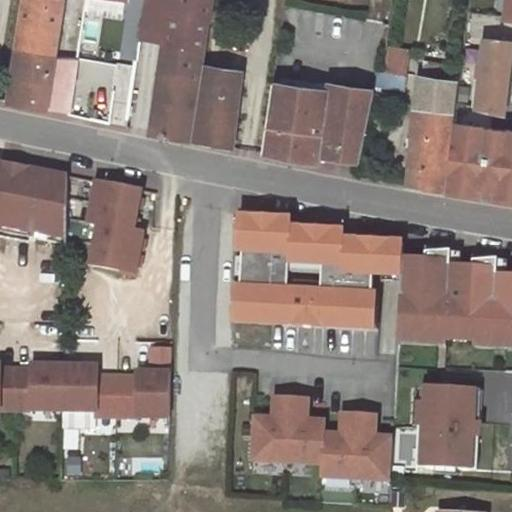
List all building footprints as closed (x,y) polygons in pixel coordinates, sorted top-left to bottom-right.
[(24,0),(17,50),(55,57),(63,0),(24,0)] [(213,0),(148,0),(147,11),(142,38),(165,41),(203,47),(207,20),(210,21),(213,0)] [(227,0),(213,0),(210,21),(209,33),(223,35),(227,0)] [(115,53),(128,58),(141,23),(128,19),(115,53)] [(511,50),(511,40),(485,37),(477,105),(505,112),(511,50)] [(151,133),(187,139),(203,47),(165,41),(151,133)] [(8,101),(46,109),(46,107),(71,113),(78,61),(55,57),(17,50),(8,101)] [(191,139),(233,147),(243,71),(204,63),(191,139)] [(456,82),(458,67),(425,63),(423,77),(456,82)] [(408,181),(442,189),(456,82),(423,77),(419,76),(413,134),(412,141),(408,181)] [(262,152),(317,162),(319,153),(360,159),(372,99),(345,94),(346,85),(327,82),(326,91),(273,83),(262,152)] [(372,99),(374,89),(346,85),(345,94),(372,99)] [(487,126),(455,121),(446,190),(478,194),(479,187),(480,181),(496,183),(495,189),(494,196),(511,197),(511,129),(504,128),(504,129),(487,127),(487,126)] [(0,226),(31,233),(37,234),(68,240),(70,179),(0,164),(0,226)] [(98,185),(90,225),(100,227),(92,268),(120,274),(120,276),(135,279),(144,236),(134,234),(143,193),(98,185)] [(286,220),(242,218),(240,252),(245,252),(243,289),(238,289),(236,322),(294,325),(295,325),(295,319),(306,320),(306,327),(314,328),(314,320),(325,321),(324,327),(326,327),(373,329),(376,275),(404,277),(405,264),(405,258),(406,244),(346,241),(347,232),(302,230),(300,264),(344,266),(344,272),(334,272),(332,299),(282,296),(283,263),(292,263),(294,230),(285,229),(286,220)] [(0,226),(0,233),(31,239),(31,233),(0,226)] [(334,272),(344,272),(344,266),(300,264),(302,230),(294,230),(292,263),(283,263),(282,296),(332,299),(334,272)] [(68,247),(68,240),(37,234),(37,241),(68,247)] [(404,277),(400,333),(427,334),(427,339),(440,340),(448,341),(478,342),(494,343),(494,338),(508,339),(508,344),(511,343),(511,276),(500,276),(500,260),(476,256),(475,268),(453,267),(454,252),(429,248),(428,259),(428,266),(405,264),(404,277)] [(295,319),(295,325),(294,325),(294,327),(306,327),(306,320),(295,319)] [(325,321),(314,320),(314,328),(326,328),(326,327),(324,327),(325,321)] [(427,334),(400,333),(400,344),(439,346),(440,340),(427,339),(427,334)] [(478,342),(478,348),(507,350),(508,344),(508,339),(494,338),(494,343),(478,342)] [(0,364),(0,409),(65,411),(66,366),(33,365),(33,370),(2,370),(2,365),(0,364)] [(100,367),(66,366),(65,411),(65,430),(97,431),(98,418),(172,421),(174,375),(139,374),(139,379),(100,377),(100,367)] [(423,388),(418,468),(442,469),(442,462),(455,463),(455,470),(478,471),(483,391),(423,388)] [(392,482),(395,439),(376,438),(377,417),(344,415),(343,436),(326,435),(327,423),(309,422),(310,400),(276,398),(275,420),(257,419),(255,461),(323,465),(323,478),(392,482)] [(442,462),(442,469),(455,470),(455,463),(442,462)]
